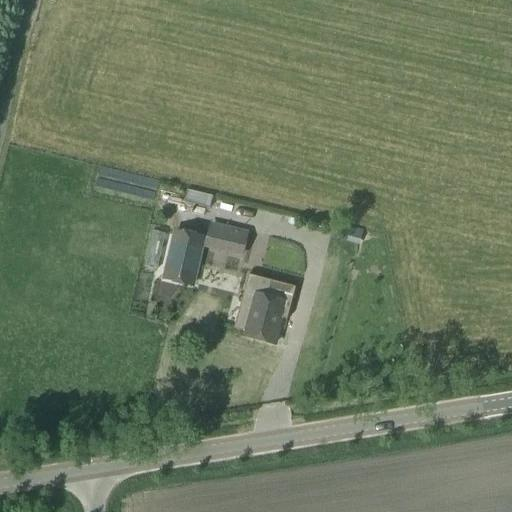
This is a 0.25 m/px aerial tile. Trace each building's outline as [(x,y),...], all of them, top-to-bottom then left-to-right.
[(209,209),(212,197),(186,191),(183,203),(209,209)] [(241,252),(245,235),(211,227),(207,244),(241,252)] [(191,286),(202,239),(203,238),(175,232),(164,280),(191,286)] [(156,279),(0,269),(0,301),(154,311),(156,279)] [(250,299),(240,337),(275,347),(285,307),(250,299)]
